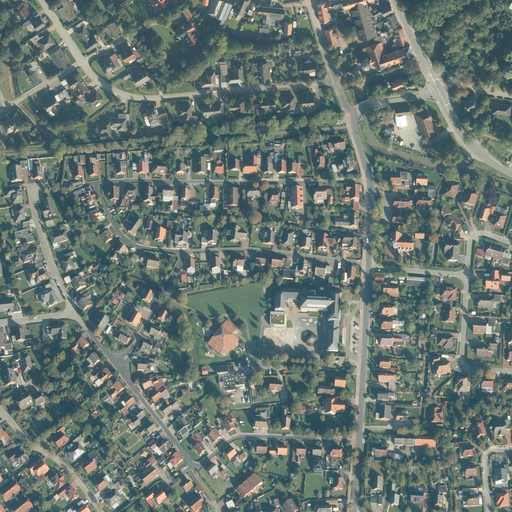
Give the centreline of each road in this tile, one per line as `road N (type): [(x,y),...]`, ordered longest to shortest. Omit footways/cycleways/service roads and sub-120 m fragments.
road 1 (residential): [(369,183),(103,183),(100,197),(126,242),(184,252)]
road 2 (residential): [(82,61),(110,88),(150,98),(337,83)]
road 3 (residential): [(184,252),(368,265)]
road 4 (tertiary): [(368,265),(359,441)]
road 5 (residential): [(359,441),(245,436),(192,464)]
road 6 (residential): [(99,511),(67,469),(27,444),(0,411)]
road 7 (residential): [(511,371),(463,363),(466,277)]
road 8 (residential): [(184,252),(118,368)]
road 9 (residential): [(73,313),(28,189)]
road 10 (residential): [(192,464),(118,368)]
